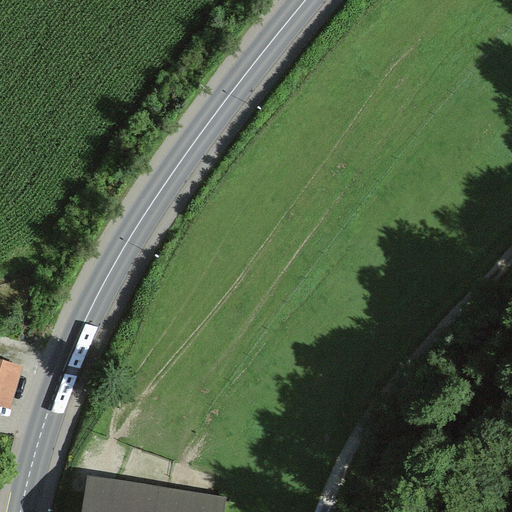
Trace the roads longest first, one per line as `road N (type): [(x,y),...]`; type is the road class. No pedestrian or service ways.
road 1 (primary): [(305,0),(183,157),(105,279),(46,416),(20,511)]
road 2 (track): [(511,248),(346,435),(319,511)]
